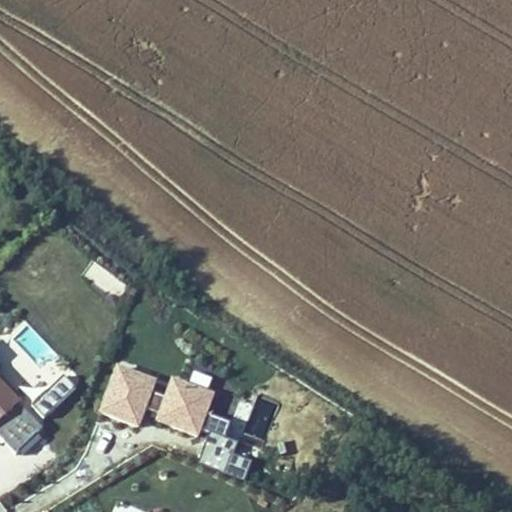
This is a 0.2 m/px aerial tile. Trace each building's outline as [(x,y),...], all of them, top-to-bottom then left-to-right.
[(80,275),(118,301),(128,286),(91,261),(80,275)] [(83,381),(21,322),(0,343),(0,370),(48,417),(83,381)] [(207,415),(215,393),(165,376),(163,381),(114,365),(97,415),(144,430),(147,418),(222,443),(229,422),(207,415)] [(0,417),(20,399),(0,377),(0,417)] [(19,404),(0,421),(0,436),(19,457),(46,433),(19,404)]
